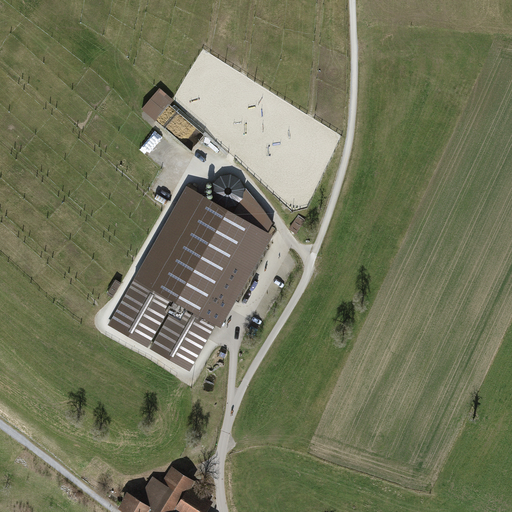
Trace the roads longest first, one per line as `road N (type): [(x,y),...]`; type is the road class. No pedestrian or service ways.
road 1 (track): [(287,235),(229,166),(191,169),(107,314)]
road 2 (track): [(351,0),(348,142),(311,262)]
road 3 (track): [(229,415),(234,323),(287,235),(311,262)]
road 4 (track): [(107,314),(100,326),(190,378),(234,323)]
road 5 (track): [(311,262),(229,415)]
road 6 (track): [(0,423),(116,511)]
